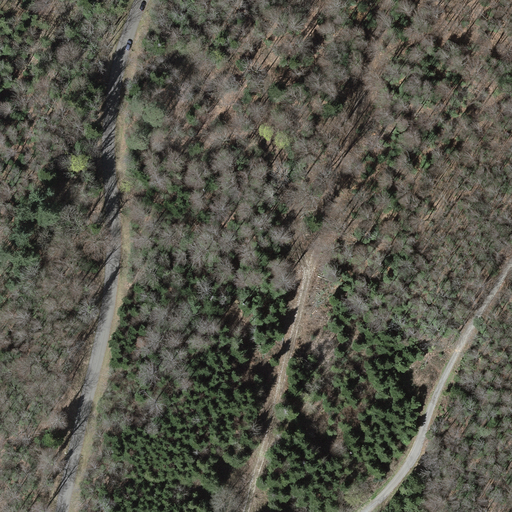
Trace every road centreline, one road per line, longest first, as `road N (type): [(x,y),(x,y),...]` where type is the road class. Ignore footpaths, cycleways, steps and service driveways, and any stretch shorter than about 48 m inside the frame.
road 1 (tertiary): [(61,511),(112,282),(108,114),(140,0)]
road 2 (track): [(511,263),(444,375),(408,462),(363,511)]
road 3 (track): [(309,269),(388,0)]
road 4 (track): [(309,269),(245,0)]
road 5 (track): [(246,511),(309,269)]
